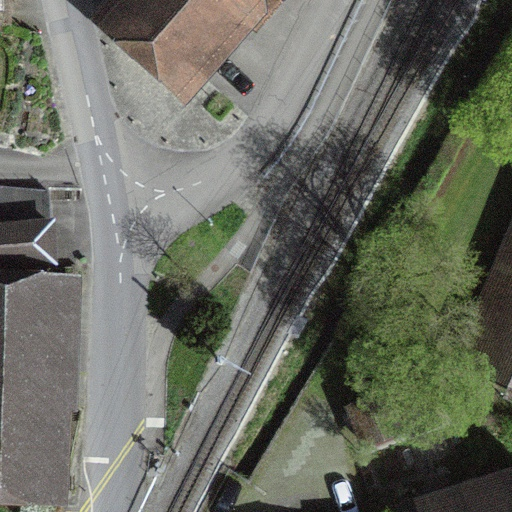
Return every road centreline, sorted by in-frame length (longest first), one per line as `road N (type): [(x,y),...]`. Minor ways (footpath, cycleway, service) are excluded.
road 1 (residential): [(335,0),(274,125),(249,154),(174,191),(110,204)]
road 2 (residential): [(110,511),(110,204)]
road 3 (residential): [(110,204),(60,0)]
